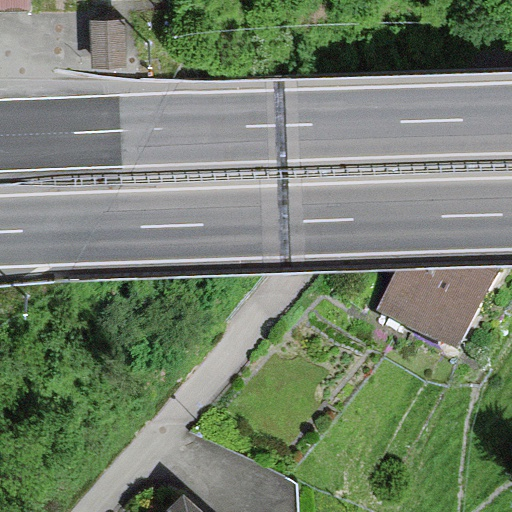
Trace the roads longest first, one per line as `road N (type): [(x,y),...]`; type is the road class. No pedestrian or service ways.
road 1 (unclassified): [(511,45),(402,137),(247,335),(93,511)]
road 2 (motorway): [(511,117),(0,135)]
road 3 (motorway): [(0,231),(511,213)]
